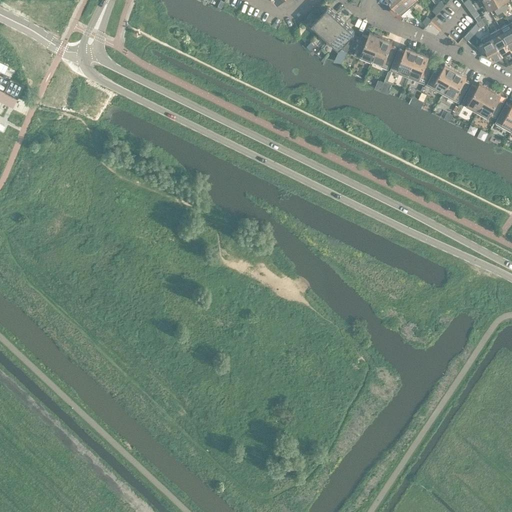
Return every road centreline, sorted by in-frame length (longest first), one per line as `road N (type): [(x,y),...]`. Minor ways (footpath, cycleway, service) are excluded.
road 1 (tertiary): [(98,78),(511,278)]
road 2 (tertiary): [(511,267),(105,62)]
road 3 (residential): [(374,0),(367,15),(511,83)]
